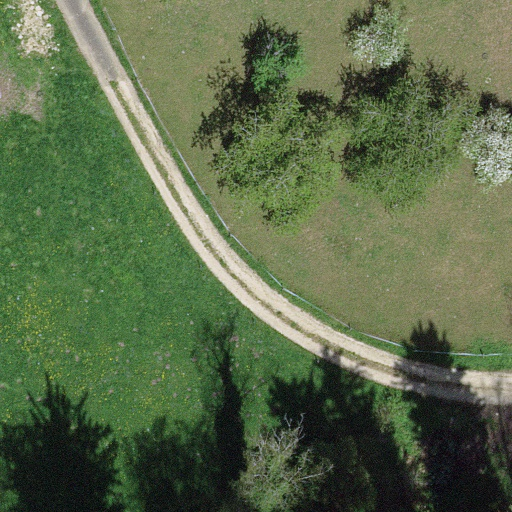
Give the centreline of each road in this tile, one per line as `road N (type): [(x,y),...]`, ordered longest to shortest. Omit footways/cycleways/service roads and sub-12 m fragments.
road 1 (track): [(511,395),(406,390),(308,347),(184,211),(76,0)]
road 2 (track): [(509,395),(482,466),(443,511)]
